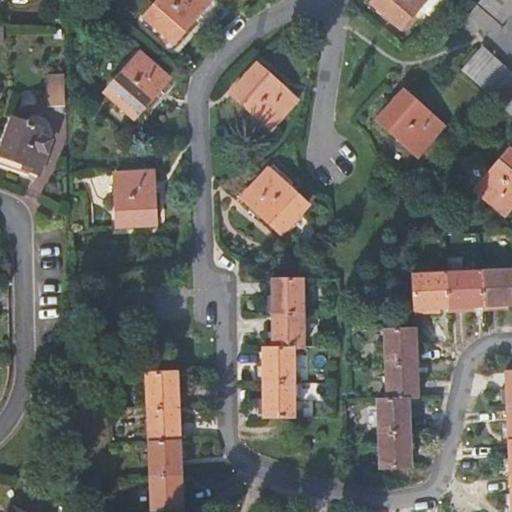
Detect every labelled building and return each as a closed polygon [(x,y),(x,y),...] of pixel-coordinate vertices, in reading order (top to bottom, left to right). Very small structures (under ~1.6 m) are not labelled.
[(208,4),(203,0),(159,0),(145,17),(173,42),(187,27),(208,4)] [(374,0),(372,3),(399,27),(412,13),(423,0),(374,0)] [(423,0),(412,13),(423,22),(442,0),(423,0)] [(490,0),(480,0),(476,5),(500,25),(508,15),(490,0)] [(511,0),(490,0),(508,15),(511,10),(511,0)] [(467,16),(479,27),(490,36),(500,25),(476,5),(467,16)] [(479,27),(467,16),(460,24),(472,34),(479,27)] [(461,71),(470,79),(491,56),(482,48),(461,71)] [(167,79),(139,54),(104,93),(132,118),(157,90),(167,79)] [(502,66),(491,56),(470,79),(481,89),(502,66)] [(230,94),(270,130),(296,100),(255,65),(242,81),(230,94)] [(511,76),(511,75),(502,66),(481,89),(491,99),(511,76)] [(64,75),(47,75),(48,107),(65,106),(64,75)] [(511,76),(491,99),(501,108),(511,96),(511,76)] [(376,120),(417,156),(441,128),(401,92),(381,113),(376,120)] [(511,96),(501,108),(511,118),(511,117),(511,96)] [(40,125),(14,114),(0,149),(0,150),(27,161),(25,165),(41,170),(53,138),(38,132),(40,125)] [(511,204),(511,156),(506,151),(473,190),(503,215),(511,204)] [(242,198),(279,234),(306,206),(267,171),(245,194),(242,198)] [(115,173),(116,225),(153,224),(152,204),(151,172),(115,173)] [(481,306),(498,305),(511,304),(511,270),(479,272),(481,306)] [(447,307),(464,307),(481,306),(479,272),(445,273),(447,307)] [(412,309),(429,308),(447,307),(445,273),(411,274),(412,309)] [(269,294),(270,313),(301,313),(301,280),(270,279),(269,294)] [(270,325),(270,349),(293,348),(302,348),(301,313),(270,313),(270,325)] [(382,330),(382,364),(414,363),(413,351),(413,330),(382,330)] [(261,363),(261,382),(293,383),(293,348),(270,349),(261,349),(261,363)] [(382,364),(383,400),(406,399),(415,399),(414,378),(414,363),(382,364)] [(503,384),(504,406),(511,405),(511,371),(502,373),(503,384)] [(144,374),(145,408),(177,407),(176,386),(176,373),(144,374)] [(293,416),(293,383),(261,382),(260,393),(260,416),(293,416)] [(375,400),(376,434),(407,434),(407,423),(406,399),(383,400),(375,400)] [(145,408),(147,441),(178,441),(177,419),(177,407),(145,408)] [(408,455),(407,434),(376,434),(377,468),(408,468),(408,455)] [(147,441),(148,477),(180,476),(178,452),(178,441),(147,441)] [(180,490),(180,476),(148,477),(149,510),(181,509),(180,490)] [(28,511),(12,503),(6,511),(28,511)]
